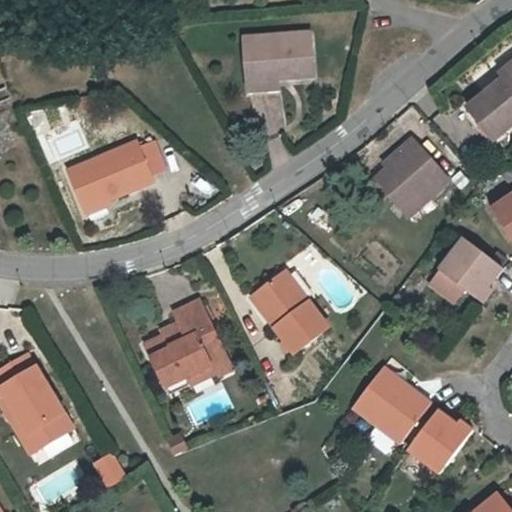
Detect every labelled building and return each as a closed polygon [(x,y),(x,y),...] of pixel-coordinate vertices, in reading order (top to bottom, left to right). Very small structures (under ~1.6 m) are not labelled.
[(249,80),(279,78),(316,76),(312,33),(246,37),(249,80)] [(280,91),(279,78),(249,80),(250,93),(280,91)] [(511,129),(511,81),(510,79),(471,110),(497,141),(511,129)] [(394,167),(378,181),(410,218),(452,182),(415,140),(389,161),(394,167)] [(157,144),(142,149),(140,143),(73,171),(89,211),(157,182),(155,177),(169,171),(157,144)] [(511,243),(511,196),(491,211),(511,243)] [(482,305),(493,291),(488,286),(493,280),(495,281),(502,271),(462,239),(438,269),(482,305)] [(282,326),(276,330),(293,355),(329,330),(288,273),(259,294),(282,326)] [(499,284),(495,281),(493,280),(488,286),(493,291),(499,284)] [(253,298),(276,330),(282,326),(259,294),(253,298)] [(211,363),(213,368),(229,361),(201,300),(174,312),(179,323),(171,327),(173,332),(163,337),(151,343),(169,382),(211,363)] [(160,331),(163,337),(173,332),(171,327),(160,331)] [(0,369),(0,370),(8,384),(37,368),(28,353),(0,369)] [(215,372),(213,368),(211,363),(169,382),(173,392),(215,372)] [(10,401),(37,447),(74,426),(39,366),(37,368),(8,384),(0,388),(0,398),(3,405),(10,401)] [(354,408),(400,445),(431,407),(429,405),(430,403),(409,386),(405,382),(401,387),(382,371),(354,408)] [(30,451),(37,447),(10,401),(3,405),(30,451)] [(473,431),(458,420),(454,425),(450,422),(437,411),(407,449),(438,473),(473,431)] [(454,416),(450,422),(454,425),(458,420),(454,416)] [(164,439),(171,455),(185,450),(178,433),(164,439)] [(115,455),(98,465),(111,486),(128,476),(115,455)] [(508,511),(496,497),(476,511),(508,511)]
